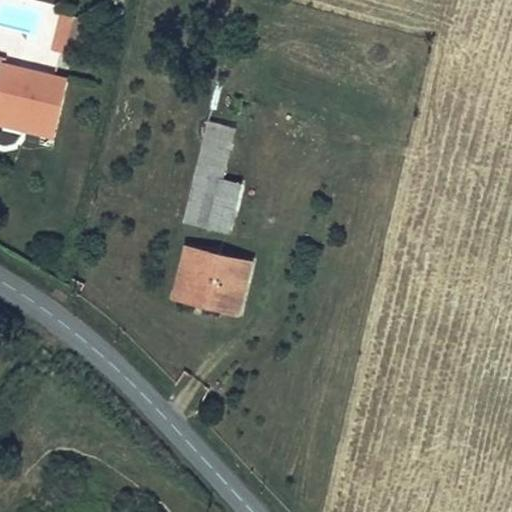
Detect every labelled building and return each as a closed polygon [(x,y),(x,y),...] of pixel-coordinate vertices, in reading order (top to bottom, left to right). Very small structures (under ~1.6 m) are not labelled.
[(74,21),(60,17),(52,47),(66,51),(74,21)] [(0,112),(54,124),(64,78),(0,64),(0,63),(1,57),(0,56),(0,112)] [(0,112),(0,126),(50,138),(54,124),(0,112)] [(208,127),(187,222),(234,232),(243,189),(222,184),(233,132),(208,127)] [(188,248),(177,295),(240,309),(250,263),(188,248)]
